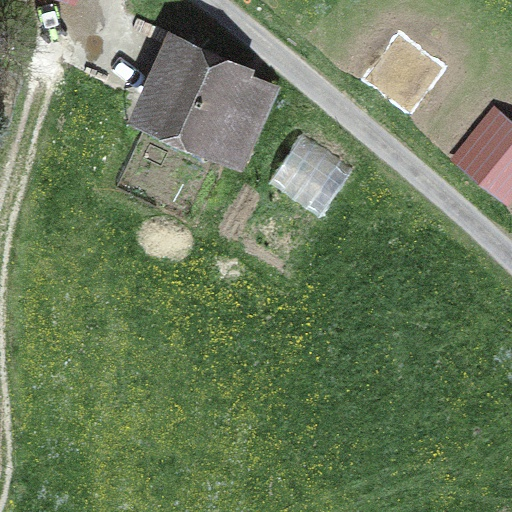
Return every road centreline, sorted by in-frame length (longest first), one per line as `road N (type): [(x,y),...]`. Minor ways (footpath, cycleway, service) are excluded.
road 1 (unclassified): [(511,259),(209,0)]
road 2 (track): [(0,245),(53,58),(97,0)]
